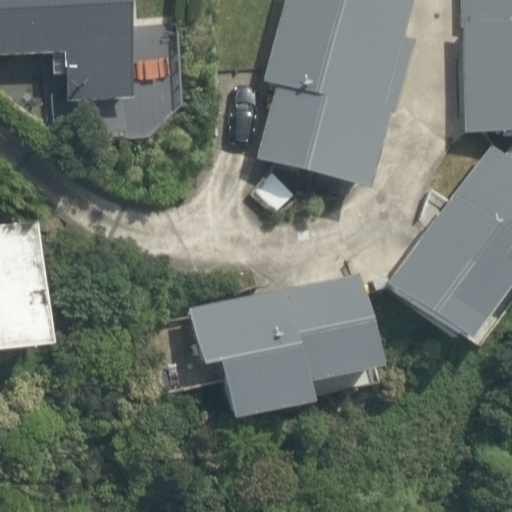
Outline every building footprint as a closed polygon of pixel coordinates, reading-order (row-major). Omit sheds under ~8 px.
[(118,0),(0,0),(0,57),(43,55),(46,108),(124,104),(118,0)] [(403,36),(380,31),(387,0),(268,0),(249,80),(277,87),(260,160),(352,182),(366,121),(381,124),(403,36)] [(511,0),(452,0),(452,140),(511,140),(511,0)] [(511,179),(477,152),(366,293),(429,344),(479,281),(497,295),(511,275),(511,179)] [(0,353),(30,352),(20,219),(0,220),(0,353)] [(341,274),(173,306),(185,369),(199,366),(208,415),(293,398),(289,373),(357,360),(341,274)]
